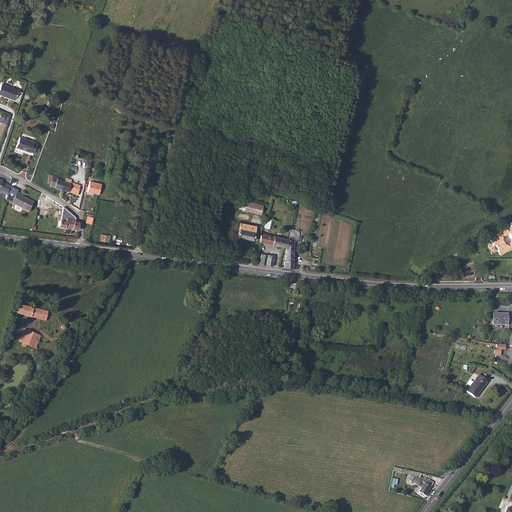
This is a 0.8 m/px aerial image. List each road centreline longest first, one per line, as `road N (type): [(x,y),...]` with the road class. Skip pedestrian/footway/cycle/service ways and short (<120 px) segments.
road 1 (track): [(499,418),(268,380),(153,400),(0,457)]
road 2 (secondary): [(511,287),(360,284),(79,247)]
road 3 (track): [(129,254),(107,306),(0,450)]
road 4 (track): [(137,255),(174,121)]
road 5 (tertiary): [(511,402),(426,511)]
road 6 (unclassified): [(0,169),(79,216),(79,247)]
